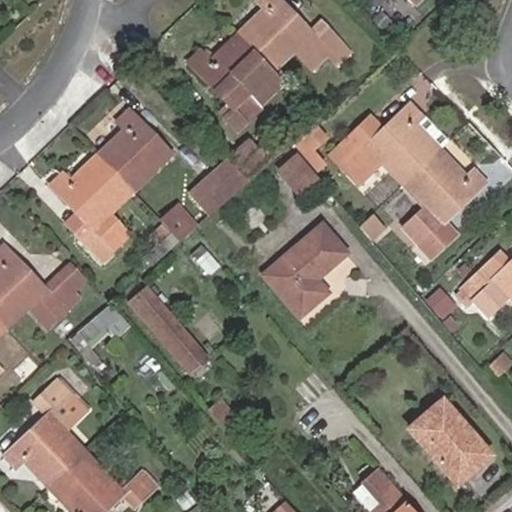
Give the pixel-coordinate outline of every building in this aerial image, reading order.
[(265,12),(236,37),(270,73),(293,51),(311,70),(327,55),(335,65),(348,53),(321,24),(310,36),(276,0),(260,0),(257,3),(265,12)] [(281,85),(270,73),(236,37),(210,63),(204,57),(193,68),(232,110),(225,117),(237,130),(244,123),(261,107),(259,105),(281,85)] [(193,68),(204,57),(199,52),(188,63),(193,68)] [(264,110),(285,90),(281,85),(259,105),(261,107),(264,110)] [(301,107),(312,118),(320,110),(310,99),(301,107)] [(381,163),(402,186),(439,151),(413,124),(420,117),(409,105),(382,131),(365,147),(354,135),(331,157),(358,185),(381,163)] [(97,159),(131,194),(169,156),(127,112),(115,124),(123,132),(97,159)] [(371,119),(354,135),(365,147),(382,131),(371,119)] [(313,127),(290,147),(301,160),(311,151),(324,139),(313,127)] [(248,143),(227,162),(248,184),(279,156),(266,143),(256,152),(248,143)] [(301,160),(313,174),(323,166),(311,151),(301,160)] [(439,151),(402,186),(424,209),(402,230),(429,259),(453,237),(441,225),(484,184),(473,172),(466,179),(439,151)] [(108,216),(131,194),(97,159),(69,185),(62,177),(49,188),(89,232),(80,241),(100,264),(127,238),(108,216)] [(223,202),(225,204),(248,184),(227,162),(205,183),(215,193),(223,202)] [(223,202),(215,193),(200,207),(208,216),(223,202)] [(261,196),(254,203),(271,223),(278,217),(261,196)] [(180,203),(164,217),(182,238),(199,224),(180,203)] [(271,223),(254,203),(239,216),(242,219),(234,226),(247,244),(271,223)] [(321,227),(262,277),(297,318),(326,294),(314,279),(345,254),(321,227)] [(47,328),(77,300),(72,294),(86,281),(71,265),(42,292),(2,250),(0,252),(0,323),(4,328),(26,307),(47,328)] [(499,255),(483,270),(493,281),(509,266),(499,255)] [(508,297),(511,302),(511,262),(509,266),(493,281),(483,270),(456,297),(465,306),(471,300),(486,317),(508,297)] [(188,374),(208,358),(148,288),(135,300),(142,308),(136,314),(188,374)] [(454,307),(441,292),(427,303),(440,319),(454,307)] [(129,305),(136,314),(142,308),(135,300),(129,305)] [(108,310),(78,336),(85,344),(105,327),(113,337),(123,328),(108,310)] [(151,358),(137,370),(144,379),(158,368),(151,358)] [(54,484),(85,456),(63,432),(86,410),(59,381),(35,403),(47,416),(4,457),(14,468),(22,461),(38,479),(44,473),(54,484)] [(448,397),(443,391),(436,397),(441,402),(448,397)] [(421,446),(453,419),(440,403),(408,431),(421,446)] [(215,406),(205,415),(221,432),(230,425),(215,406)] [(486,457),(453,419),(421,446),(455,485),(486,457)] [(101,511),(122,494),(85,456),(54,484),(64,495),(58,500),(68,511),(101,511)] [(38,479),(48,489),(54,484),(44,473),(38,479)] [(141,477),(122,494),(134,508),(153,490),(141,477)] [(54,484),(48,489),(58,500),(64,495),(54,484)]
